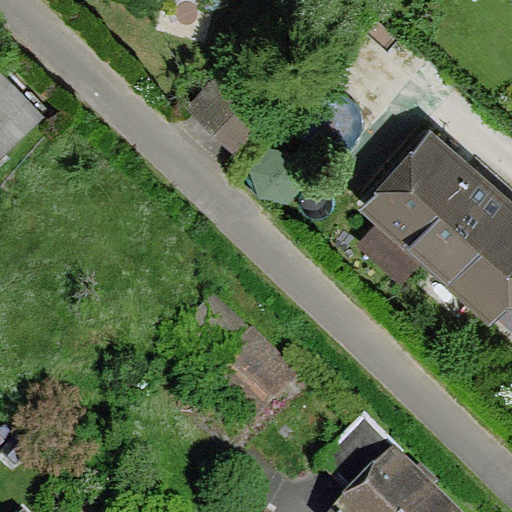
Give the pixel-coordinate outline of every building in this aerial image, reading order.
[(240,60),(195,107),(241,151),(286,105),(240,60)] [(45,113),(0,66),(0,151),(2,153),(45,113)] [(434,257),(493,192),(432,138),(374,204),(434,257)] [(511,290),(511,208),(493,192),(434,257),(494,310),(511,290)] [(297,377),(218,301),(180,341),(258,418),(297,377)] [(350,491),(393,445),(366,418),(322,464),(350,491)] [(443,511),(396,466),(350,511),(443,511)]
